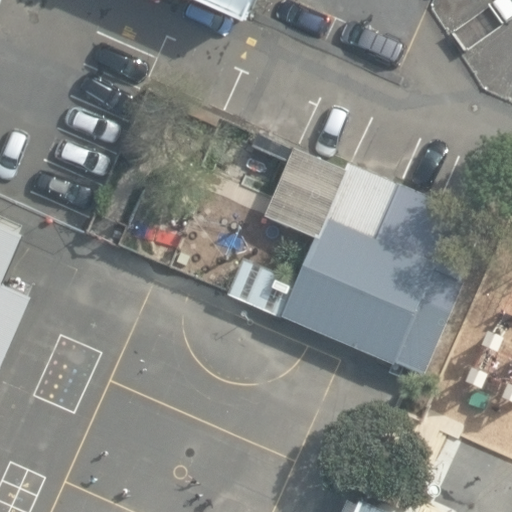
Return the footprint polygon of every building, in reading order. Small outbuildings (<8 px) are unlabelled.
[(213,0),(254,18),(261,0),(213,0)] [(266,221),(319,244),(301,285),(285,321),(397,370),(398,367),(427,380),(471,280),(442,268),(466,214),(352,164),(348,174),(297,151),(295,155),(266,221)] [(26,242),(0,230),(0,386),(36,302),(6,289),(26,242)] [(231,298),(285,321),(301,285),(247,261),(232,294),(231,298)] [(395,511),(370,501),(364,511),(395,511)]
